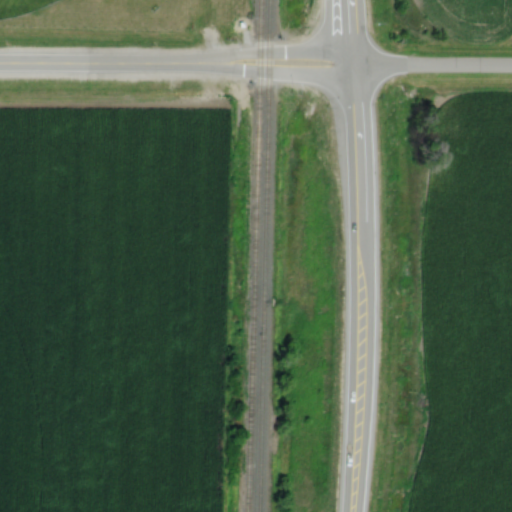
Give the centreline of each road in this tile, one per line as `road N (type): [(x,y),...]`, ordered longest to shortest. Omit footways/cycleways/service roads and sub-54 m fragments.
road 1 (secondary): [(349,511),(359,330),(350,62)]
road 2 (secondary): [(350,62),(0,60)]
road 3 (residential): [(511,65),(350,62)]
